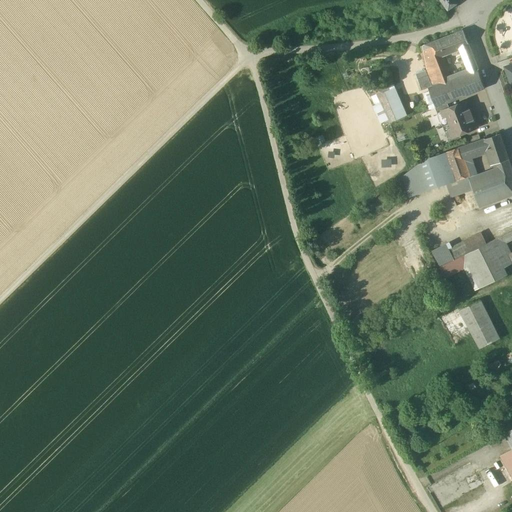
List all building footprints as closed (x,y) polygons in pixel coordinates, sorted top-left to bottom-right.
[(454,0),(439,0),(448,11),(458,4),(454,0)] [(463,31),(440,39),(445,53),(460,47),(468,44),(463,31)] [(443,57),(440,55),(445,53),(440,39),(419,47),(434,86),(429,88),(436,107),(447,103),(464,96),(457,77),(451,80),(443,57)] [(468,44),(460,47),(464,56),(471,53),(468,44)] [(470,72),(457,77),(464,96),(485,88),(478,69),(471,53),(464,56),(470,72)] [(383,126),(408,116),(390,75),(365,86),(383,126)] [(450,108),(437,113),(442,126),(472,114),(467,101),(450,108)] [(436,107),(435,107),(437,113),(450,108),(447,103),(436,107)] [(472,114),(442,126),(447,139),(460,134),(477,127),(472,114)] [(460,134),(447,139),(450,144),(462,140),(460,134)] [(500,134),(480,140),(483,151),(489,149),(491,156),(506,151),(500,134)] [(480,140),(459,147),(463,159),(476,155),(476,154),(483,151),(480,140)] [(459,147),(446,152),(447,152),(429,158),(402,177),(409,197),(458,179),(469,175),(463,159),(459,147)] [(506,151),(491,156),(494,163),(508,156),(506,151)] [(511,169),(508,156),(494,163),(496,169),(500,181),(505,198),(511,195),(511,169)] [(496,169),(470,178),(474,190),(500,181),(496,169)] [(469,175),(458,179),(466,203),(477,198),(474,190),(470,178),(469,175)] [(505,198),(500,181),(474,190),(477,198),(480,207),(505,198)] [(511,231),(509,233),(501,237),(504,243),(511,238),(511,231)] [(432,250),(440,267),(469,253),(486,244),(481,233),(453,247),(450,241),(432,250)] [(486,244),(469,253),(485,285),(507,275),(502,265),(511,260),(511,257),(511,255),(504,243),(501,237),(486,244)] [(469,253),(440,267),(446,278),(466,268),(477,290),(485,285),(469,253)] [(440,267),(434,270),(427,275),(432,285),(446,278),(440,267)] [(481,300),(460,311),(480,349),(501,338),(481,300)] [(490,411),(471,422),(476,431),(486,425),(485,423),(493,418),(490,411)] [(511,440),(510,441),(511,445),(511,449),(502,456),(511,473),(511,440)]
